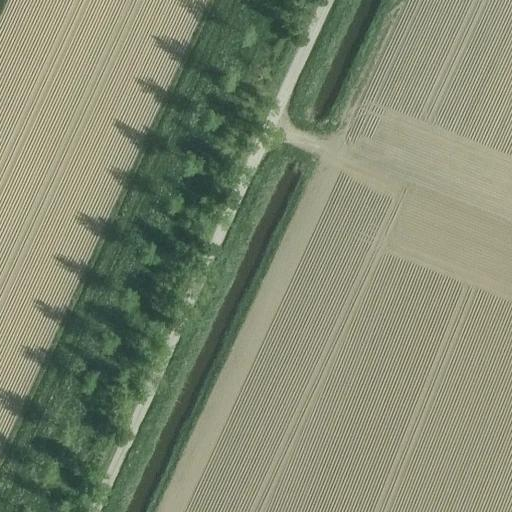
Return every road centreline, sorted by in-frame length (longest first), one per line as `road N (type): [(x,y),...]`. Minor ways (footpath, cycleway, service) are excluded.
road 1 (unclassified): [(88,511),(324,0)]
road 2 (track): [(224,0),(0,485)]
